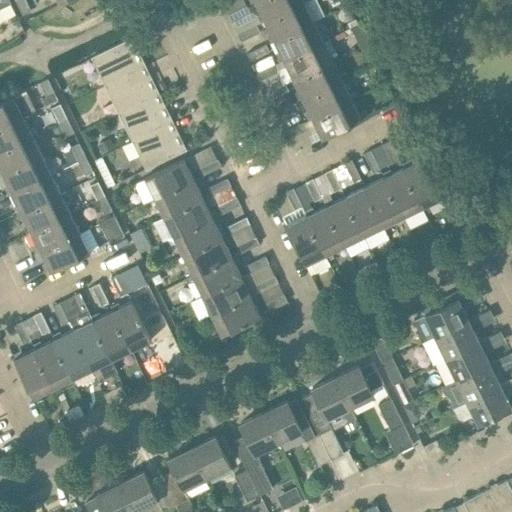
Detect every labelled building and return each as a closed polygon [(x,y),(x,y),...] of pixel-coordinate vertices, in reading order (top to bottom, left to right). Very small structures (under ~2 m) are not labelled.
[(0,0),(0,8),(11,2),(10,0),(0,0)] [(32,10),(26,0),(16,0),(24,14),(32,10)] [(305,1),(304,0),(258,0),(255,2),(265,21),(305,1)] [(314,21),(305,1),(265,21),(274,40),(314,21)] [(251,12),(247,5),(229,14),(232,21),(251,12)] [(314,21),(274,40),(284,60),(324,40),(314,21)] [(260,32),(257,24),(238,34),(242,41),(260,32)] [(92,57),(105,85),(146,65),(142,58),(138,60),(128,40),(133,38),(132,37),(92,57)] [(324,40),(284,60),(294,79),(333,60),(334,59),(324,40)] [(270,51),(266,44),(248,53),(251,60),(270,51)] [(333,60),(294,79),(303,98),(343,79),(333,60)] [(279,70),(276,63),(257,72),(261,80),(279,70)] [(146,65),(105,85),(119,113),(159,93),(156,86),(152,88),(142,68),(146,66),(146,65)] [(76,88),(69,75),(58,81),(65,94),(76,88)] [(58,99),(48,78),(40,82),(47,96),(42,98),(45,105),(58,99)] [(303,98),(313,118),(352,98),(343,79),(303,98)] [(267,92),(270,99),(289,90),(285,83),(267,92)] [(0,101),(0,126),(24,115),(36,110),(26,89),(0,101)] [(159,93),(119,113),(133,141),(173,121),(169,113),(165,116),(155,96),(160,94),(159,93)] [(352,98),(313,118),(322,138),(362,118),(352,98)] [(298,109),(295,102),(276,111),(280,118),(298,109)] [(52,107),(59,122),(67,118),(60,103),(52,107)] [(0,126),(0,150),(33,134),(24,115),(36,110),(24,115),(0,126)] [(74,132),(67,118),(59,122),(66,136),(74,132)] [(173,121),(133,141),(146,169),(187,149),(183,141),(179,143),(169,124),(173,121)] [(308,129),(304,121),(286,131),(289,138),(308,129)] [(419,149),(410,131),(403,134),(412,153),(419,149)] [(0,150),(0,167),(3,173),(43,154),(33,134),(0,150)] [(98,144),(102,153),(115,146),(110,138),(98,144)] [(400,159),(391,140),(383,143),(393,162),(400,159)] [(78,161),(86,157),(79,142),(71,146),(71,148),(64,152),(70,164),(78,160),(78,161)] [(380,168),(371,149),(364,153),(373,172),(380,168)] [(12,193),(52,173),(43,154),(3,173),(12,193)] [(96,159),(109,186),(115,183),(102,156),(96,159)] [(86,157),(78,161),(85,175),(93,171),(86,157)] [(423,157),(403,167),(423,207),(443,197),(423,157)] [(154,198),(195,178),(185,158),(145,178),(154,198)] [(222,165),(218,158),(199,167),(203,175),(222,165)] [(361,178),(352,159),(345,162),(354,181),(361,178)] [(409,228),(428,219),(422,207),(423,207),(403,167),(384,176),(403,216),(403,217),(409,228)] [(341,187),(332,168),(325,172),(334,191),(341,187)] [(12,193),(22,212),(62,192),(52,173),(12,193)] [(403,216),(384,176),(364,186),(384,226),(403,217),(403,216)] [(204,198),(195,178),(154,198),(164,217),(204,198)] [(231,185),(228,178),(209,187),(212,194),(231,185)] [(322,197),(313,178),(306,181),(315,200),(322,197)] [(90,185),(97,199),(105,195),(98,181),(90,185)] [(384,226),(364,186),(345,195),(365,235),(384,226)] [(302,206),(293,188),(286,191),(296,210),(302,206)] [(62,193),(62,192),(22,212),(31,231),(71,212),(62,193)] [(105,195),(97,199),(104,214),(112,210),(105,195)] [(365,235),(345,195),(326,205),(345,245),(365,235)] [(240,204),(237,197),(218,206),(222,213),(240,204)] [(204,198),(164,217),(174,236),(214,217),(204,198)] [(326,254),(345,245),(326,205),(306,214),(326,254)] [(71,212),(31,231),(41,251),(81,231),(81,232),(87,228),(89,228),(80,208),(71,212)] [(124,235),(114,214),(99,222),(109,242),(124,235)] [(326,254),(306,214),(286,224),(306,264),(326,254)] [(183,256),(223,236),(214,217),(174,236),(183,256)] [(250,224),(247,217),(228,226),(231,233),(250,224)] [(81,231),(41,251),(50,271),(91,251),(81,232),(87,228),(81,232),(81,231)] [(131,233),(137,245),(146,240),(141,228),(131,233)] [(183,256),(193,275),(233,256),(223,236),(183,256)] [(259,243),(256,236),(237,245),(241,252),(259,243)] [(250,271),(250,272),(269,262),(266,255),(247,264),(250,271)] [(202,295),(242,275),(233,256),(193,275),(202,295)] [(127,292),(118,273),(111,277),(120,296),(127,292)] [(212,314),(251,295),(242,275),(202,295),(212,314)] [(275,275),(256,284),(259,291),(278,282),(275,275)] [(108,302),(99,283),(92,286),(101,305),(108,302)] [(423,306),(426,313),(414,320),(424,342),(436,336),(469,320),(469,319),(458,298),(455,291),(423,306)] [(89,311),(80,292),(73,296),(82,315),(89,311)] [(288,301),(284,294),(266,303),(269,310),(288,301)] [(221,334),(261,315),(251,295),(212,314),(221,334)] [(132,300),(112,310),(132,349),(152,340),(132,300)] [(70,320),(60,302),(53,305),(62,324),(70,320)] [(93,319),(112,359),(132,349),(112,310),(93,319)] [(50,330),(41,311),(34,315),(43,333),(50,330)] [(112,359),(93,319),(73,329),(93,369),(99,381),(118,372),(112,359)] [(436,336),(424,342),(435,363),(447,358),(479,341),(469,320),(436,336)] [(31,340),(21,321),(14,324),(24,343),(31,340)] [(391,345),(382,327),(369,333),(377,351),(391,345)] [(54,338),(73,378),(92,369),(98,381),(99,381),(93,369),(73,329),(54,338)] [(34,348),(54,388),(57,393),(62,390),(60,385),(73,378),(54,338),(34,348)] [(457,379),(490,363),(479,341),(447,358),(457,379)] [(34,397),(54,388),(34,348),(14,357),(34,397)] [(393,384),(403,379),(393,357),(383,362),(393,384)] [(350,406),(374,394),(371,390),(383,384),(372,362),(361,368),(359,365),(336,376),(350,406)] [(490,363),(457,379),(443,386),(445,389),(448,392),(451,395),(454,402),(455,407),(500,384),(490,363)] [(332,458),(344,452),(327,417),(350,406),(336,376),(312,388),(314,391),(302,397),(319,433),(332,458)] [(414,400),(403,379),(393,384),(404,405),(414,400)] [(124,385),(128,393),(136,389),(132,381),(124,385)] [(511,407),(500,384),(455,407),(459,417),(463,418),(474,413),(478,423),(495,415),(496,417),(509,411),(508,408),(511,407)] [(319,464),(332,458),(319,433),(315,435),(297,398),(288,402),(287,400),(264,411),(279,441),(301,430),(305,440),(307,439),(319,464)] [(414,445),(391,398),(379,404),(391,429),(385,432),(396,453),(414,445)] [(421,413),(415,401),(404,406),(412,422),(419,419),(421,413)] [(71,421),(85,414),(81,407),(67,414),(71,421)] [(279,441),(264,411),(241,423),(247,435),(234,441),(247,468),(260,494),(272,487),(260,463),(261,462),(256,452),(279,441)] [(67,414),(59,419),(62,425),(71,421),(67,414)] [(216,435),(192,447),(207,476),(230,465),(225,455),(231,452),(223,434),(216,437),(216,435)] [(442,449),(437,439),(423,445),(428,455),(442,449)] [(175,470),(162,476),(176,504),(188,498),(183,488),(207,476),(192,447),(169,458),(175,470)] [(235,475),(247,500),(260,494),(247,468),(235,475)] [(120,482),(135,511),(158,511),(163,510),(176,504),(162,476),(150,482),(144,470),(120,482)] [(511,511),(511,490),(507,480),(507,479),(463,501),(464,502),(454,506),(456,511),(511,511)] [(135,511),(120,482),(97,493),(103,506),(91,511),(133,511),(134,511),(135,511)] [(301,485),(282,493),(288,506),(307,497),(301,485)]
